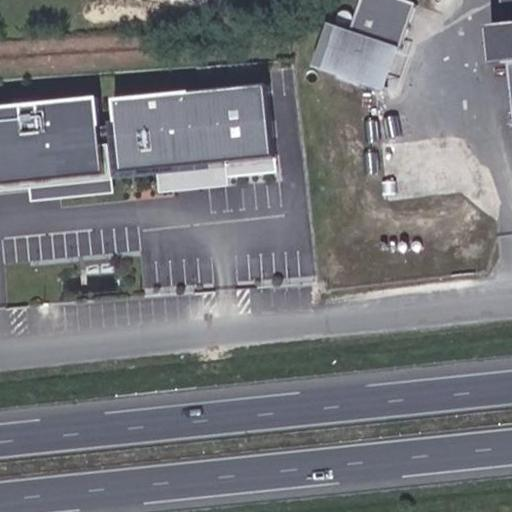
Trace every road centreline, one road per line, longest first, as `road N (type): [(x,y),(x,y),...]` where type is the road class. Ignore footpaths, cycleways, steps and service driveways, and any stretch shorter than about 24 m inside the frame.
road 1 (unclassified): [(0,360),(511,304)]
road 2 (trunk): [(511,386),(0,439)]
road 3 (trunk): [(0,499),(511,446)]
